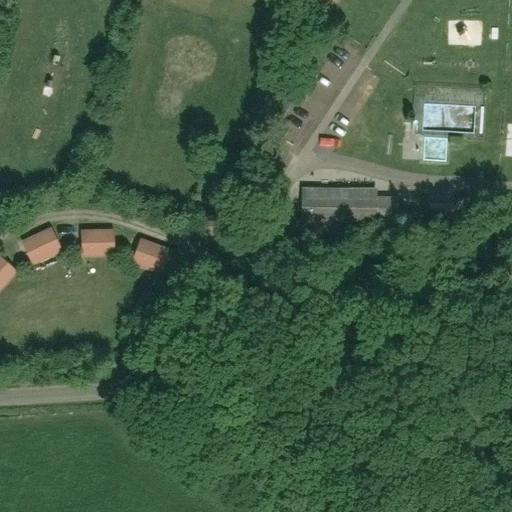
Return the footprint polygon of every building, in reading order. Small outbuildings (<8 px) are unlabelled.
[(194,0),(193,5),(205,9),(207,0),(194,0)] [(240,0),(237,11),(254,16),(259,0),(240,0)] [(157,56),(163,34),(143,28),(136,50),(157,56)] [(462,140),(450,139),(450,147),(461,147),(462,140)] [(204,203),(219,208),(233,164),(218,159),(204,203)] [(350,221),(375,221),(375,190),(302,190),(302,220),(289,220),(289,234),(290,234),(290,245),(324,245),(324,235),(350,235),(350,221)] [(206,217),(200,236),(209,239),(215,220),(206,217)] [(217,241),(227,245),(233,226),(223,223),(217,241)] [(61,252),(51,230),(24,242),(35,265),(61,252)] [(114,257),(113,232),(84,233),(85,257),(114,257)] [(162,276),(170,252),(143,242),(134,265),(162,276)] [(0,286),(14,272),(0,259),(0,286)]
